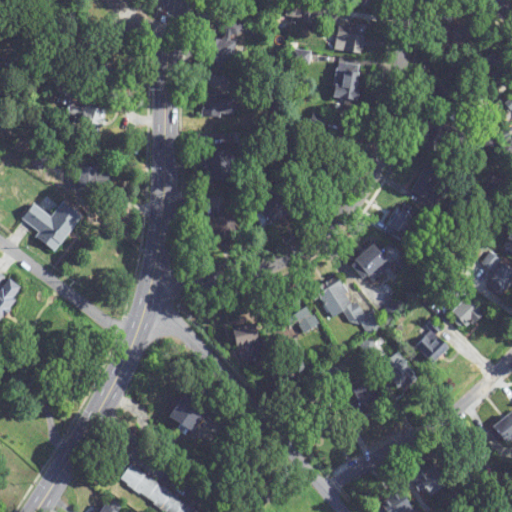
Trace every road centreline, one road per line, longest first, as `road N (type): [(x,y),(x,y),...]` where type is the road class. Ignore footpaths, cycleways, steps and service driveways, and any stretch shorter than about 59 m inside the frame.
road 1 (residential): [(411,0),(389,129),(369,179),(334,225),(285,258),(149,293)]
road 2 (primary): [(174,0),(161,226),(133,343)]
road 3 (residential): [(343,511),(149,293)]
road 4 (residential): [(511,356),(436,419),(321,488)]
road 5 (primary): [(34,511),(133,343)]
road 6 (residential): [(133,343),(0,243)]
